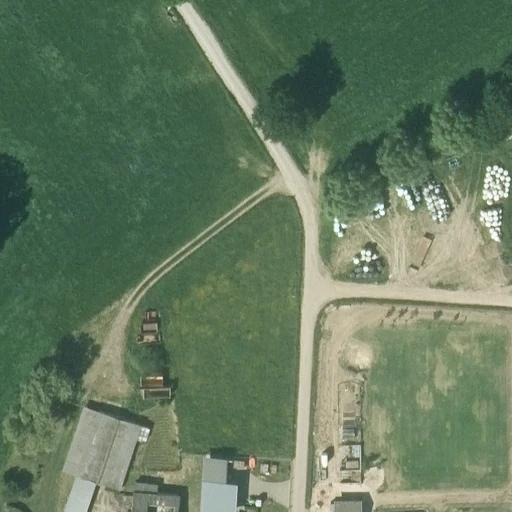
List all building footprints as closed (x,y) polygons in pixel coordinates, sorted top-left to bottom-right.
[(97,412),(76,474),(77,474),(95,480),(94,482),(118,490),(140,425),(97,412)] [(95,480),(77,474),(66,508),(76,511),(83,511),(94,482),(95,480)] [(199,511),(234,511),(236,482),(201,480),(199,511)] [(147,483),(136,483),(133,496),(178,500),(179,494),(146,492),(147,483)] [(133,496),(132,496),(130,511),(177,511),(178,500),(133,496)]
